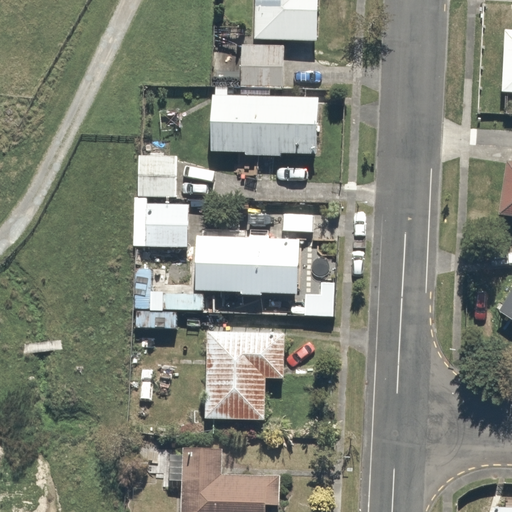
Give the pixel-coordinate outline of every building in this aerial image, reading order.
[(255,0),(255,39),(317,40),(317,0),(255,0)] [(511,94),(511,29),(503,29),(498,94),(511,94)] [(284,46),(242,45),(241,86),(283,87),(284,46)] [(319,100),(210,96),(208,155),(316,159),(319,100)] [(179,151),(136,148),(133,191),(176,194),(179,151)] [(511,162),(506,162),(498,218),(511,219),(511,162)] [(188,206),(146,204),(144,244),(185,247),(188,206)] [(301,242),(196,236),(193,292),(298,298),(301,242)] [(511,293),(500,313),(511,320),(511,293)] [(283,379),(285,337),(209,335),(207,421),(265,423),(266,378),(283,379)] [(197,360),(171,358),(167,403),(193,405),(197,360)] [(226,448),(180,447),(178,511),(263,511),(263,504),(278,505),(279,475),(225,473),(226,448)]
